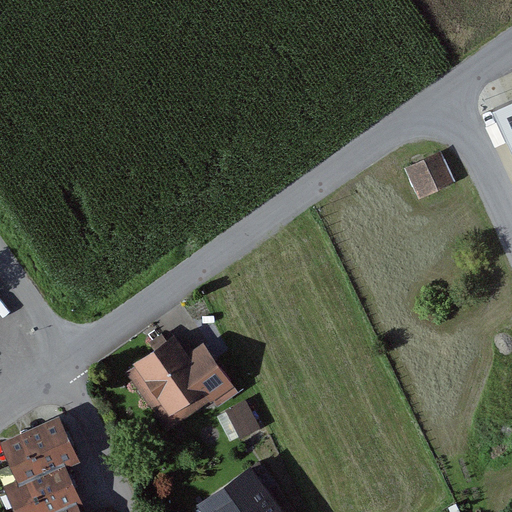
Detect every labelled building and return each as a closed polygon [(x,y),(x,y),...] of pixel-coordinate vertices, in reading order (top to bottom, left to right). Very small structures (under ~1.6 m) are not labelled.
[(511,101),(499,107),(511,135),(511,101)] [(442,149),(410,165),(425,193),(457,176),(442,149)] [(129,364),(172,427),(235,383),(206,340),(197,347),(190,351),(177,331),(129,364)] [(227,396),(242,425),(262,415),(248,386),(227,396)] [(511,405),(484,408),(491,470),(511,467),(511,405)] [(6,444),(14,462),(70,437),(61,418),(6,444)] [(78,455),(70,437),(14,462),(23,481),(64,462),(78,455)] [(9,488),(17,506),(73,481),(64,462),(23,481),(9,488)] [(287,511),(253,464),(202,500),(210,511),(287,511)] [(81,500),(73,481),(17,506),(20,511),(54,511),(77,502),(81,500)] [(120,511),(115,497),(91,506),(93,511),(120,511)] [(81,511),(77,502),(54,511),(81,511)]
